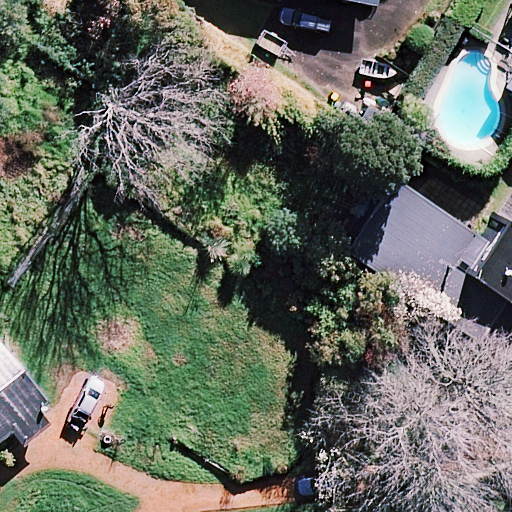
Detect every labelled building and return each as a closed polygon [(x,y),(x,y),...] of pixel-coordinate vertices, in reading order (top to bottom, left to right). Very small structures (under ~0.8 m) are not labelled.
[(305,41),(259,31),(254,52),(300,63),(305,41)] [(511,60),(495,88),(511,97),(511,60)] [(511,321),(511,199),(480,244),(390,178),(337,249),(466,343),(493,307),(511,321)] [(511,337),(498,328),(481,353),(511,374),(511,337)] [(49,420),(0,354),(0,435),(14,425),(24,439),(49,420)]
